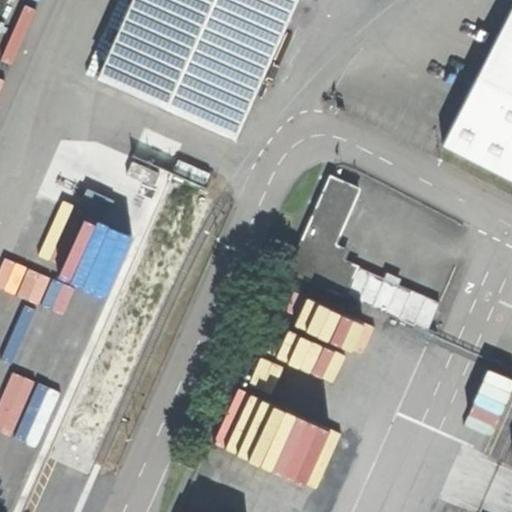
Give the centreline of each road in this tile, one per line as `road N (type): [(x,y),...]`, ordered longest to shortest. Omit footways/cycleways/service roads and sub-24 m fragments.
road 1 (residential): [(122,511),(281,154),(299,137),(335,130),(511,214)]
road 2 (unknown): [(362,511),(497,207)]
